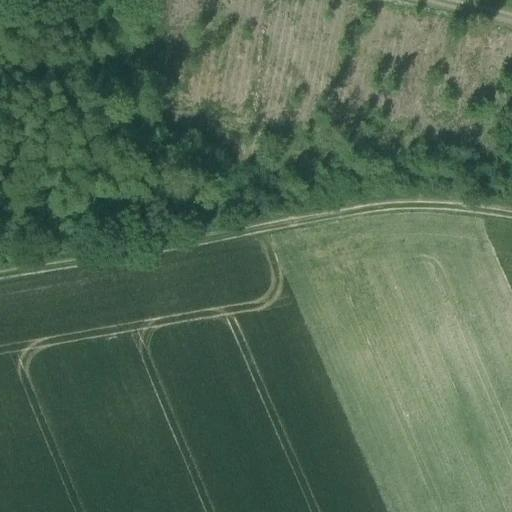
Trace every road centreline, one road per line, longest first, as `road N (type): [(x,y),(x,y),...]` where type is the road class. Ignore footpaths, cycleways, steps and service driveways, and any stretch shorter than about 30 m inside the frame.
road 1 (track): [(0,270),(381,205),(511,210)]
road 2 (track): [(511,27),(393,0)]
